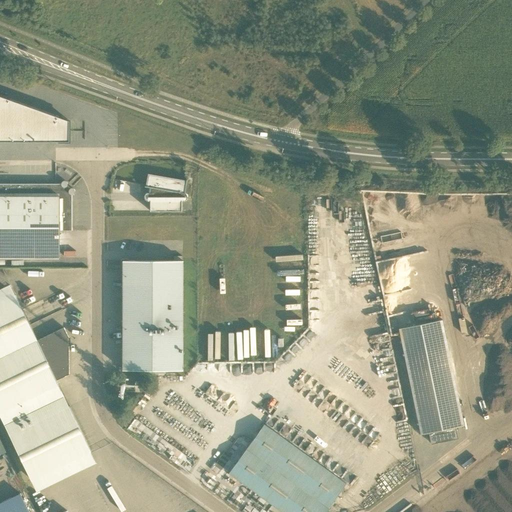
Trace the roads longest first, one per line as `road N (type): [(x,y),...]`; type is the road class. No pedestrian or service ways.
road 1 (unclassified): [(225,511),(123,439),(102,409),(97,154)]
road 2 (primary): [(278,141),(198,120),(0,45)]
road 3 (primary): [(511,158),(413,159),(278,141)]
road 4 (unclassified): [(423,0),(278,141)]
road 5 (unclassified): [(379,511),(476,437)]
